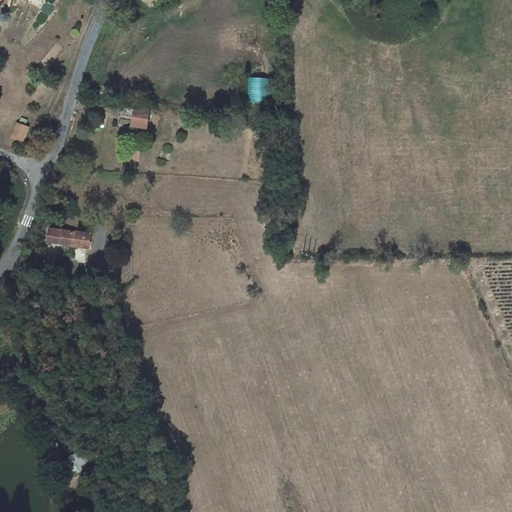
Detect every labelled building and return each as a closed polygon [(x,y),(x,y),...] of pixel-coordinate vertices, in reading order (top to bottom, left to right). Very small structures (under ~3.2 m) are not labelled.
[(268,77),(249,77),(250,102),(268,102),(268,77)] [(150,113),(124,109),(122,116),(134,118),(133,126),(148,128),(150,113)] [(18,124),(14,137),(24,140),(28,127),(18,124)] [(92,235),(50,229),(48,242),(90,249),(92,235)] [(117,310),(110,313),(117,332),(125,330),(117,310)] [(79,453),(78,452),(71,456),(81,471),(87,467),(79,453)]
